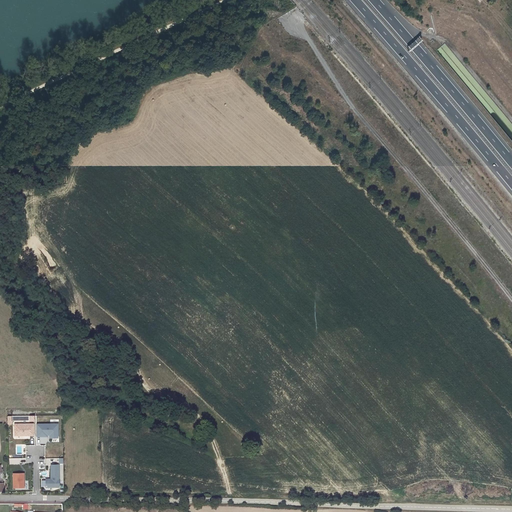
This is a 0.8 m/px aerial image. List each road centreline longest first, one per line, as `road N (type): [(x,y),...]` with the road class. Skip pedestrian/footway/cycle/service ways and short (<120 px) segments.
road 1 (unclassified): [(0,498),(511,509)]
road 2 (track): [(264,502),(266,475),(223,449),(190,410),(143,385),(121,342),(86,329),(62,295)]
road 3 (motorway): [(355,0),(511,183)]
road 4 (motorway): [(511,162),(374,0)]
